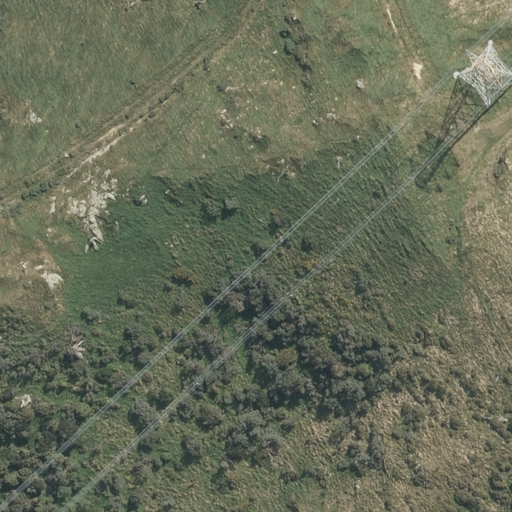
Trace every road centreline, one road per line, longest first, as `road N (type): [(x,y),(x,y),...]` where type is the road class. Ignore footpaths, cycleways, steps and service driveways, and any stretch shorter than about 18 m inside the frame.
road 1 (track): [(233,0),(205,53),(115,128),(0,197)]
road 2 (track): [(511,108),(468,157),(434,136),(397,90),(361,0)]
